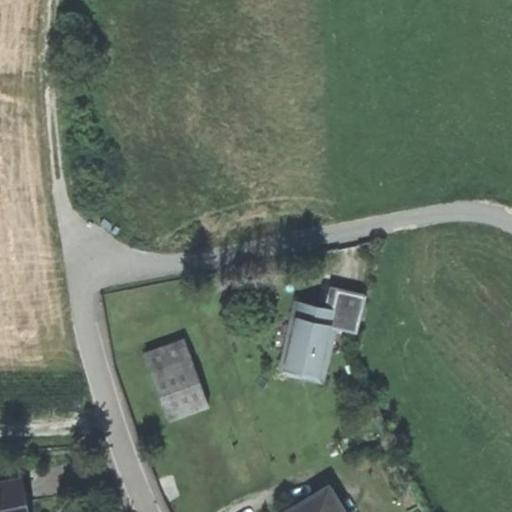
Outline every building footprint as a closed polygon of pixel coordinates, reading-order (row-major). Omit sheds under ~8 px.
[(338,288),(331,315),(329,327),(357,333),(366,294),(338,288)] [(298,319),(329,327),(331,315),(316,312),(317,308),(295,302),(292,318),(298,319)] [(317,375),(329,327),(298,319),(286,368),(317,375)] [(183,340),(144,355),(155,384),(169,421),(209,406),(183,340)] [(18,481),(0,484),(0,511),(24,511),(22,498),(18,481)] [(344,511),(331,489),(289,511),(344,511)]
